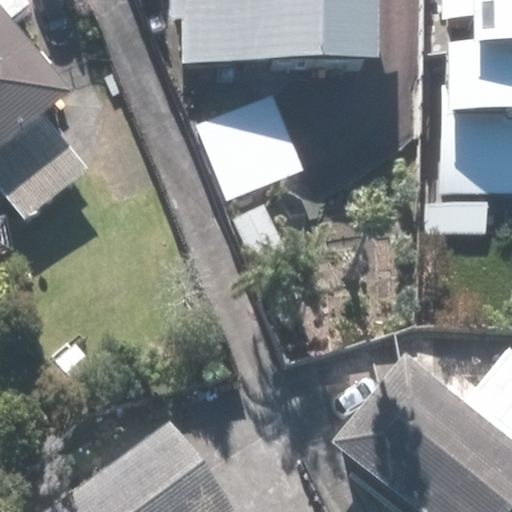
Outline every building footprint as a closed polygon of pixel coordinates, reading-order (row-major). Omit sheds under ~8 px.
[(183,30),(183,75),(380,74),(379,0),(167,0),(168,30),(183,30)] [(440,204),(511,204),(511,0),(441,0),(442,32),(474,32),(474,55),(448,55),(448,98),(441,98),(440,204)] [(0,161),(73,104),(0,11),(0,161)] [(200,132),(228,207),(303,178),(274,104),(200,132)] [(273,220),(231,235),(251,289),(293,274),(273,220)] [(511,511),(511,456),(403,366),(333,450),(406,511),(511,511)] [(57,511),(227,511),(172,433),(57,511)]
